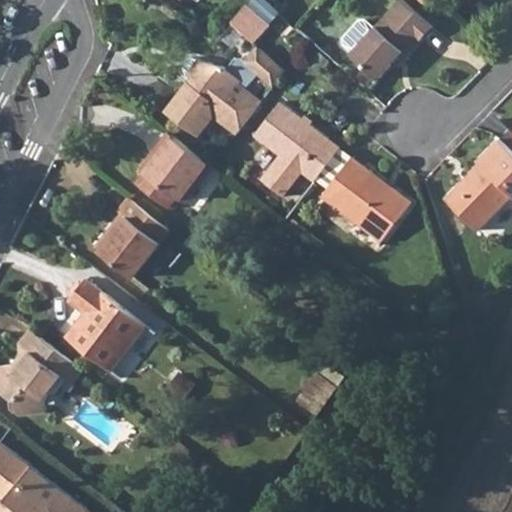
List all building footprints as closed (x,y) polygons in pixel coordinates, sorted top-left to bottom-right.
[(268,0),(281,11),(291,0),(268,0)] [(434,26),(404,0),(399,0),(375,27),(354,51),(352,53),(380,78),(393,63),(404,51),(408,55),(434,26)] [(273,23),(250,2),(234,21),(256,42),(273,23)] [(354,51),(375,27),(366,19),(360,19),(344,37),(345,43),(354,51)] [(229,68),(226,65),(193,56),(185,67),(188,74),(194,78),(168,111),(199,136),(216,115),(239,133),(264,101),(246,87),(259,70),(277,84),(288,70),(261,46),(248,60),(245,57),(237,57),(229,68)] [(404,51),(393,63),(397,66),(408,55),(404,51)] [(342,147),(343,146),(283,100),(256,134),(282,154),(263,178),(286,195),(304,171),(316,181),(317,179),(342,147)] [(178,196),(182,199),(210,163),(170,132),(160,145),(164,148),(156,158),(152,155),(142,168),(146,172),(152,176),(143,187),(170,207),(178,196)] [(511,150),(500,139),(478,161),(480,163),(468,175),(472,179),(464,187),(461,183),(446,198),(479,230),(511,197),(511,150)] [(164,148),(160,145),(152,155),(156,158),(164,148)] [(342,147),(317,179),(329,188),(354,156),(342,147)] [(372,174),(374,171),(354,156),(329,188),(323,196),(383,242),(413,202),(394,187),(392,189),(372,174)] [(392,189),(394,187),(374,171),(372,174),(392,189)] [(146,172),(138,183),(143,187),(152,176),(146,172)] [(472,179),(468,175),(461,183),(464,187),(472,179)] [(102,250),(136,276),(173,229),(131,196),(121,210),(125,213),(129,216),(102,250)] [(125,213),(98,247),(102,250),(129,216),(125,213)] [(177,266),(193,243),(177,232),(161,255),(177,266)] [(158,332),(88,278),(71,299),(87,311),(68,336),(122,378),(158,332)] [(85,368),(32,327),(21,342),(24,359),(25,360),(19,368),(14,364),(0,365),(0,387),(0,390),(14,400),(15,408),(22,414),(48,410),(46,398),(63,376),(74,384),(85,368)] [(193,379),(180,368),(166,386),(179,397),(193,379)] [(319,371),(298,401),(318,415),(339,385),(319,371)] [(94,511),(0,440),(0,491),(7,497),(9,498),(19,506),(14,511),(94,511)] [(9,498),(0,509),(0,511),(14,511),(19,506),(9,498)]
